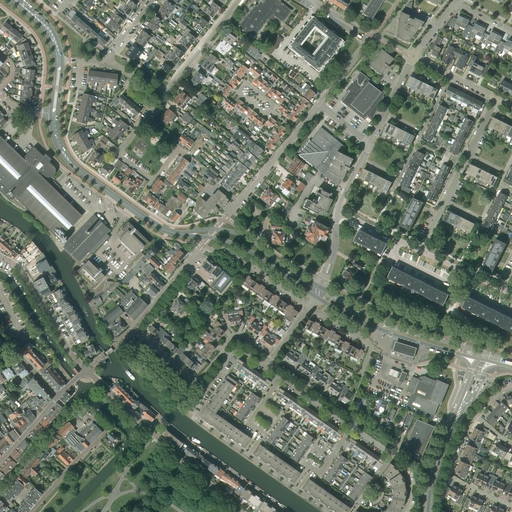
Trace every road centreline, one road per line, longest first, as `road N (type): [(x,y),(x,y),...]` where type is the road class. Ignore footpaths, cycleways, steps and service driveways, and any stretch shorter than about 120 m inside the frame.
road 1 (residential): [(204,389),(135,330),(199,251)]
road 2 (secondary): [(174,233),(76,168),(56,143),(52,113)]
road 3 (secondary): [(484,353),(379,320),(319,288)]
road 4 (residential): [(186,155),(177,147),(149,180),(116,155),(165,95)]
road 5 (secondary): [(315,296),(375,329),(476,359)]
road 6 (residential): [(150,431),(163,420),(286,511)]
road 7 (secondary): [(319,288),(244,236),(174,233)]
road 8 (secondary): [(174,233),(242,247),(315,296)]
road 9 (residential): [(72,412),(105,430),(31,511)]
road 10 (residential): [(85,369),(21,272),(0,257)]
road 11 (residential): [(511,506),(445,475),(474,414)]
